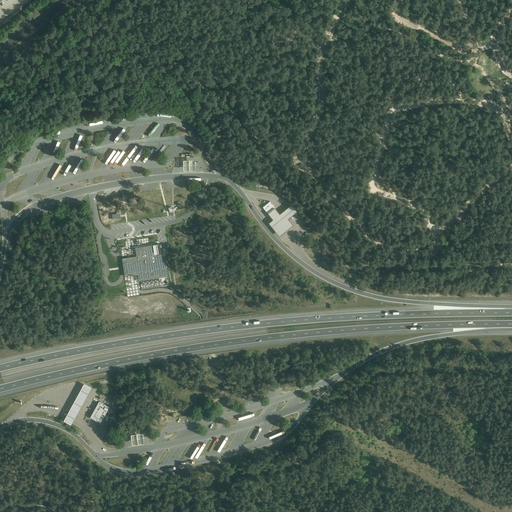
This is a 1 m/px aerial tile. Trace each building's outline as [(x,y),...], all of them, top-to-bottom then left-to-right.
[(183,160),(183,162),(183,170),(195,169),(195,162),(195,159),(183,160)] [(263,207),(268,214),(275,208),(269,201),(263,207)] [(273,208),(267,213),(272,219),(267,223),(278,236),(291,225),(286,218),(295,211),(289,204),(278,214),(273,208)] [(126,259),(126,258),(126,257),(123,257),(123,260),(125,275),(129,274),(129,276),(132,275),(132,274),(139,272),(140,279),(165,276),(164,272),(168,271),(165,254),(154,255),(153,245),(135,248),(137,257),(126,259)] [(84,383),(63,420),(71,425),(92,387),(84,383)] [(101,423),(109,407),(99,401),(90,417),(101,423)] [(253,438),(259,426),(257,425),(250,437),(253,438)] [(132,444),(144,442),(143,435),(142,432),(131,434),(131,437),(132,444)] [(181,438),(183,441),(195,435),(194,432),(181,438)] [(214,451),(220,436),(217,435),(211,450),(214,451)] [(194,449),(198,442),(195,441),(193,444),(190,442),(187,448),(189,450),(191,448),(194,449)] [(196,455),(203,443),(200,441),(193,453),(196,455)] [(164,461),(172,448),(170,446),(162,460),(164,461)]
